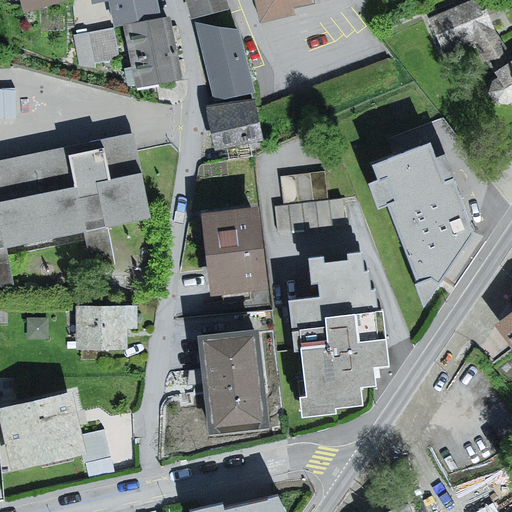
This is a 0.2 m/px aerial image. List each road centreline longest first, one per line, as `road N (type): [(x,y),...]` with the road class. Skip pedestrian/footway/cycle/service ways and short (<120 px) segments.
road 1 (track): [(175,0),(196,117),(151,405),(155,492)]
road 2 (residential): [(355,474),(330,459),(303,458),(75,511)]
road 3 (tertiary): [(511,249),(355,474)]
road 4 (unknown): [(239,0),(249,30),(265,45),(333,23),(357,0)]
